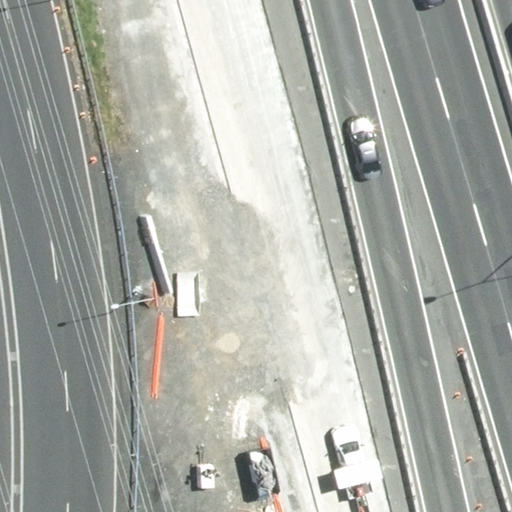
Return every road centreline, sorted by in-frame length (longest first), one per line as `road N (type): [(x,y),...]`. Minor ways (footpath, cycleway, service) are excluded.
road 1 (motorway): [(415,511),(287,0)]
road 2 (motorway): [(511,409),(392,0)]
road 3 (motorway): [(16,511),(14,330),(0,238)]
